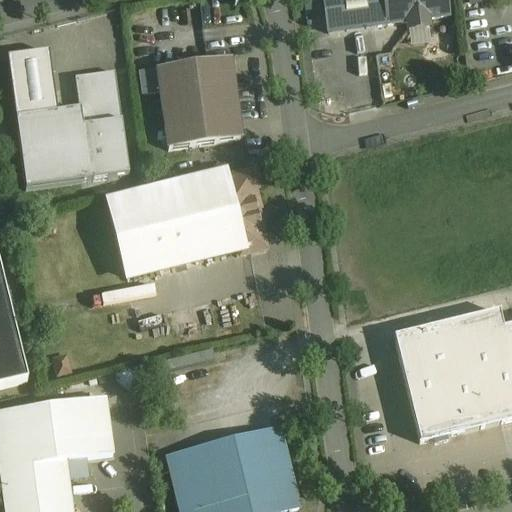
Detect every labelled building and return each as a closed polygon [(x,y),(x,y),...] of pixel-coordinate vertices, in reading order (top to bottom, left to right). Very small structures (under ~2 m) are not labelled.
[(443,0),(383,0),(387,28),(407,25),(408,33),(428,30),(427,22),(446,20),(443,0)] [(7,61),(15,122),(57,116),(49,56),(7,61)] [(229,64),(156,73),(159,93),(181,90),(183,106),(209,102),(210,106),(234,103),(229,64)] [(156,73),(139,76),(142,98),(159,96),(159,93),(156,73)] [(113,76),(74,82),(78,113),(79,113),(82,130),(120,125),(113,76)] [(209,102),(183,106),(181,90),(159,93),(159,96),(167,154),(240,144),(234,103),(210,106),(209,102)] [(57,116),(15,122),(25,193),(89,184),(82,130),(79,113),(78,113),(57,116)] [(120,125),(82,130),(89,184),(128,179),(120,125)] [(251,174),(225,181),(243,252),(238,253),(239,259),(265,253),(260,234),(261,233),(257,214),(259,213),(254,194),(256,193),(251,174)] [(225,181),(107,210),(124,281),(238,253),(243,252),(225,181)] [(0,279),(0,391),(26,385),(0,279)] [(498,316),(393,342),(418,447),(428,445),(433,448),(447,445),(450,439),(511,423),(511,330),(502,333),(498,316)] [(65,360),(53,363),(57,379),(68,376),(65,360)] [(104,404),(0,418),(0,487),(3,511),(69,511),(66,486),(87,483),(84,464),(111,460),(104,404)] [(297,511),(279,435),(172,461),(176,476),(170,478),(178,511),(297,511)]
